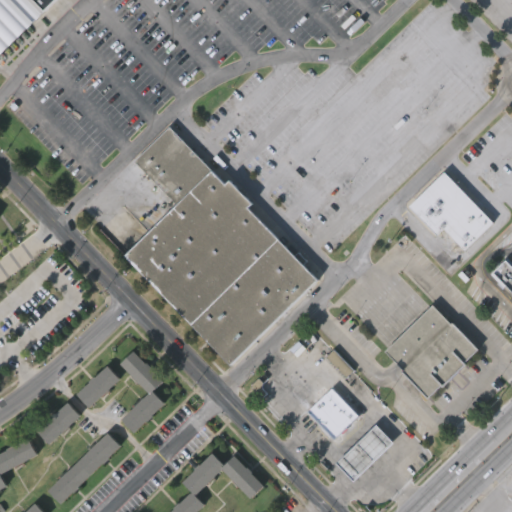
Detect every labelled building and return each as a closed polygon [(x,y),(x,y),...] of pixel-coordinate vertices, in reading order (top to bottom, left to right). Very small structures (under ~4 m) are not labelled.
[(63,0),(49,15),(47,13),(0,58),(0,0),(63,0)] [(173,125),(230,183),(235,179),(257,202),(252,207),(299,254),(301,251),(310,260),(307,263),(322,280),(236,365),(128,256),(179,205),(136,162),(173,125)] [(496,222),(467,250),(447,228),(440,236),(412,206),(448,171),(496,222)] [(404,244),(432,273),(440,266),(451,278),(456,273),(465,282),(489,260),(440,209),(404,244)] [(509,260),(511,263),(511,288),(511,287),(506,291),(490,274),(495,270),(497,272),(509,260)] [(511,301),(509,304),(501,296),(487,311),(511,336),(511,301)] [(430,305),(449,325),(450,323),(477,350),(440,388),(439,387),(426,400),(400,373),(401,372),(382,353),(430,305)] [(380,389),(425,436),(474,388),(429,342),(380,389)] [(137,350),(149,363),(150,362),(155,368),(154,369),(165,382),(156,391),(168,403),(151,422),(150,421),(137,433),(124,420),(151,393),(123,363),(137,350)] [(111,365),(123,379),(92,408),(79,394),(92,383),(91,381),(97,376),(98,377),(111,365)] [(322,394),(342,415),(349,408),(329,387),(322,394)] [(145,430),(117,457),(130,470),(161,440),(149,428),(159,419),(130,388),(116,401),(145,430)] [(325,394),(338,407),(340,405),(354,419),(377,426),(394,443),(354,481),(339,465),(331,436),(328,439),(318,429),(321,426),(307,412),(325,394)] [(73,431),(86,445),(116,416),(103,402),(73,431)] [(71,403),(83,416),(52,445),(39,431),(57,413),(58,414),(71,403)] [(354,511),(356,511),(383,486),(327,426),(298,453),(354,511)] [(109,463),(106,465),(105,464),(64,504),(51,491),(110,433),(124,446),(109,463)] [(32,439),(40,455),(25,463),(26,465),(18,469),(17,468),(3,475),(9,486),(0,490),(0,454),(15,445),(16,447),(32,439)] [(77,453),(64,439),(33,468),(46,482),(77,453)] [(216,453),(227,465),(238,456),(250,468),(251,467),(267,487),(252,500),(225,470),(198,496),(208,506),(201,511),(174,511),(177,509),(176,508),(193,493),(184,483),(198,470),(197,469),(202,464),(203,465),(216,453)] [(87,511),(117,484),(104,470),(59,511),(87,511)] [(0,487),(0,507),(34,495),(27,477),(0,487)] [(212,511),(218,507),(223,511),(249,511),(230,492),(220,502),(208,490),(184,511),(212,511)] [(28,511),(38,503),(46,511),(28,511)]
